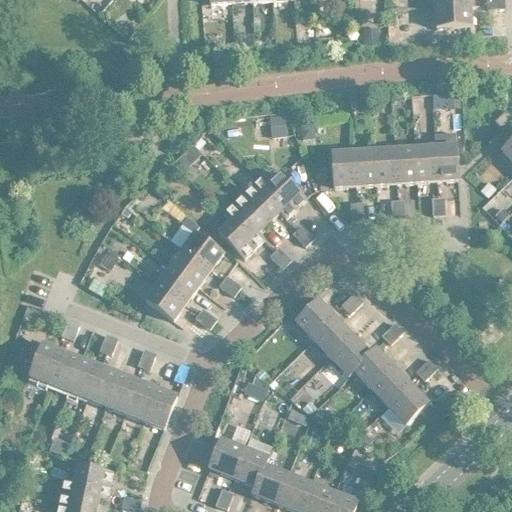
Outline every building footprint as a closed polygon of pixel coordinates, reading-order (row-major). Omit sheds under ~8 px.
[(475,2),(440,4),(442,26),(478,24),(477,11),(475,11),(475,2)] [(384,26),(368,27),(369,42),(385,41),(384,26)] [(467,91),(453,91),(454,105),(468,105),(467,91)] [(500,118),(507,127),(511,122),(511,107),(500,118)] [(291,113),(275,114),(277,134),(292,133),(291,113)] [(319,122),(306,123),(307,137),(315,137),(320,130),(319,122)] [(198,142),(189,151),(198,160),(207,152),(198,142)] [(461,142),(440,144),(442,178),(451,177),(451,179),(463,178),(461,142)] [(440,144),(420,145),(422,181),(433,180),(433,178),(442,178),(440,144)] [(420,145),(399,146),(401,180),(410,180),(410,181),(422,181),(420,145)] [(399,146),(379,147),(381,183),(393,183),(393,181),(401,180),(399,146)] [(379,147),(358,149),(361,183),(369,182),(369,184),(381,183),(379,147)] [(361,183),(358,149),(337,150),(339,186),(352,185),(352,183),(361,183)] [(285,170),(274,181),(273,182),(283,192),(276,199),(286,210),(285,210),(291,216),(311,197),(285,170)] [(268,176),(249,194),(274,221),(285,210),(286,210),(276,199),(283,192),(273,182),(274,181),(268,176)] [(494,179),(486,188),(493,195),(501,186),(494,179)] [(229,213),(235,219),(236,218),(246,228),(253,221),(263,232),(263,231),(274,221),(249,194),(229,213)] [(437,196),(438,204),(450,204),(449,195),(437,196)] [(396,198),(397,207),(409,206),(409,197),(396,198)] [(356,201),(356,209),(368,209),(368,200),(356,201)] [(450,204),(438,204),(438,213),(450,212),(450,204)] [(409,206),(397,207),(397,216),(410,215),(409,206)] [(511,210),(508,206),(499,215),(505,221),(511,214),(511,210)] [(368,209),(356,209),(357,218),(369,218),(368,209)] [(193,214),(188,222),(199,230),(200,231),(204,225),(193,214)] [(236,218),(235,219),(223,230),(249,256),(269,237),(263,231),(263,232),(253,221),(246,228),(236,218)] [(298,231),(304,238),(313,229),(307,223),(298,231)] [(313,229),(304,238),(310,244),(319,236),(313,229)] [(199,230),(187,247),(214,268),(220,260),(221,261),(228,252),(200,231),(199,230)] [(275,253),(281,260),(290,251),(284,245),(275,253)] [(187,247),(175,264),(203,285),(210,275),(209,274),(214,268),(187,247)] [(111,250),(105,261),(116,267),(123,257),(111,250)] [(290,251),(281,260),(287,266),(296,258),(290,251)] [(175,264),(162,280),(190,300),(195,294),(196,295),(203,285),(175,264)] [(225,283),(232,288),(239,279),(232,273),(225,283)] [(239,279),(232,288),(239,294),(246,284),(239,279)] [(190,300),(162,280),(150,297),(179,319),(186,309),(185,308),(190,300)] [(359,290),(353,297),(362,305),(368,299),(359,290)] [(362,305),(353,297),(347,303),(355,311),(362,305)] [(312,332),(319,338),(342,316),(324,298),(301,320),(303,322),(301,323),(310,333),(312,332)] [(200,316),(207,321),(215,311),(208,306),(200,316)] [(215,311),(207,321),(215,326),(222,317),(215,311)] [(329,349),(336,356),(359,334),(342,316),(319,338),(320,340),(318,341),(328,351),(329,349)] [(74,317),(70,325),(82,329),(85,321),(74,317)] [(400,321),(393,327),(402,336),(408,330),(400,321)] [(82,329),(70,325),(67,333),(78,338),(82,329)] [(402,336),(393,327),(387,333),(395,342),(402,336)] [(111,332),(108,340),(120,344),(123,336),(111,332)] [(353,375),(359,369),(376,352),(375,351),(359,334),(336,356),(337,358),(336,359),(345,369),(346,367),(353,375)] [(120,344),(108,340),(105,348),(116,352),(120,344)] [(35,374),(54,382),(67,350),(59,347),(59,345),(48,341),(35,374)] [(369,380),(376,387),(399,364),(381,346),(375,351),(376,352),(359,369),(360,370),(359,372),(368,381),(369,380)] [(150,347),(146,355),(158,359),(161,351),(150,347)] [(54,382),(73,389),(87,356),(76,352),(75,353),(67,350),(54,382)] [(158,359),(146,355),(143,363),(154,367),(158,359)] [(73,389),(92,397),(105,365),(97,362),(97,360),(87,356),(73,389)] [(434,357),(428,363),(436,372),(442,366),(434,357)] [(179,377),(187,380),(194,364),(186,361),(179,377)] [(436,372),(428,363),(421,369),(430,378),(436,372)] [(386,398),(393,404),(416,382),(399,364),(376,387),(377,388),(376,389),(385,399),(386,398)] [(92,397),(111,404),(125,371),(114,366),(113,368),(105,365),(92,397)] [(266,365),(261,371),(269,379),(274,373),(266,365)] [(111,404),(130,412),(143,380),(135,377),(135,375),(125,371),(111,404)] [(130,412),(149,419),(163,386),(152,381),(151,383),(143,380),(130,412)] [(254,380),(250,391),(268,397),(272,386),(254,380)] [(416,382),(393,404),(394,406),(393,407),(402,417),(404,416),(411,423),(434,401),(416,382)] [(163,386),(149,419),(169,427),(182,393),(180,393),(180,394),(173,391),(173,390),(163,386)] [(315,398),(308,406),(315,412),(322,405),(315,398)] [(324,408),(319,414),(325,418),(329,412),(324,408)] [(305,411),(302,419),(311,423),(314,414),(305,411)] [(367,427),(360,433),(370,444),(377,438),(372,432),(378,426),(375,422),(368,428),(367,427)] [(41,427),(35,440),(46,445),(51,432),(41,427)] [(214,466),(237,475),(249,445),(248,445),(249,443),(236,438),(235,440),(226,436),(214,466)] [(237,475),(260,485),(261,485),(270,462),(271,463),(274,455),(271,454),(272,452),(259,447),(259,449),(249,445),(237,475)] [(359,447),(355,458),(368,463),(372,452),(359,447)] [(258,492),(281,501),(293,471),(291,470),(292,469),(279,464),(279,466),(271,463),(270,462),(261,485),(260,485),(258,492)] [(82,463),(78,479),(78,480),(92,482),(90,493),(105,495),(105,496),(112,498),(118,471),(82,463)] [(281,501),(304,510),(316,480),(314,480),(315,478),(302,473),(302,475),(293,471),(281,501)] [(65,504),(102,511),(105,496),(105,495),(90,493),(92,482),(78,480),(78,479),(71,477),(65,504)] [(304,510),(308,511),(330,511),(339,490),(337,489),(338,487),(325,482),(325,484),(316,480),(304,510)] [(227,486),(224,495),(235,499),(239,491),(227,486)] [(339,490),(330,511),(357,511),(363,499),(360,498),(361,496),(349,491),(348,493),(339,490)] [(126,506),(135,508),(137,496),(129,494),(126,506)] [(235,499),(224,495),(221,503),(232,507),(235,499)] [(137,496),(135,508),(144,509),(146,498),(137,496)]
